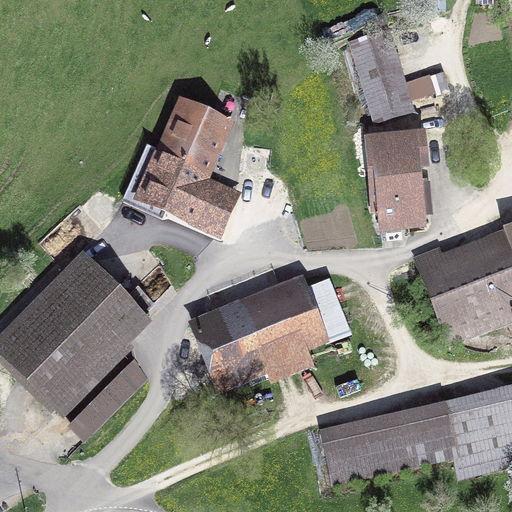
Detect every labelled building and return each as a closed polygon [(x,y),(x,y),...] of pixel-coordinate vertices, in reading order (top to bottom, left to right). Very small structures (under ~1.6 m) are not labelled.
[(374,125),(408,115),(383,36),(350,46),(374,125)] [(226,129),(173,105),(148,161),(201,185),(226,129)] [(266,156),(244,153),(241,173),(263,176),(266,156)] [(419,187),(417,167),(368,172),(370,213),(377,213),(379,230),(422,227),(420,207),(427,206),(428,185),(419,187)] [(511,229),(416,264),(445,344),(511,319),(511,229)] [(147,325),(77,258),(0,337),(0,362),(57,418),(147,325)] [(303,349),(322,341),(302,291),(243,315),(239,305),(191,324),(215,384),(262,365),(269,382),(310,365),(303,349)] [(63,428),(75,441),(141,381),(129,368),(63,428)] [(511,464),(511,389),(318,434),(331,489),(453,460),(457,477),(511,464)]
